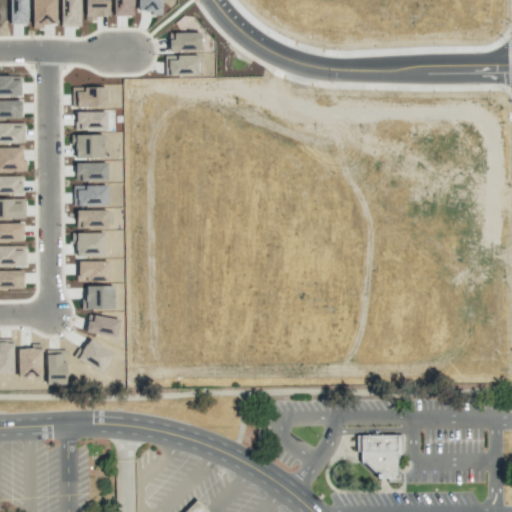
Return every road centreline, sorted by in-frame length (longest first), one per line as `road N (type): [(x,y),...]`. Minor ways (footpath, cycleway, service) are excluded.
road 1 (residential): [(511,66),(318,69),(278,56),(242,31),(218,0)]
road 2 (residential): [(0,314),(47,310),(53,291),(47,51)]
road 3 (residential): [(311,511),(262,470),(193,439),(67,424)]
